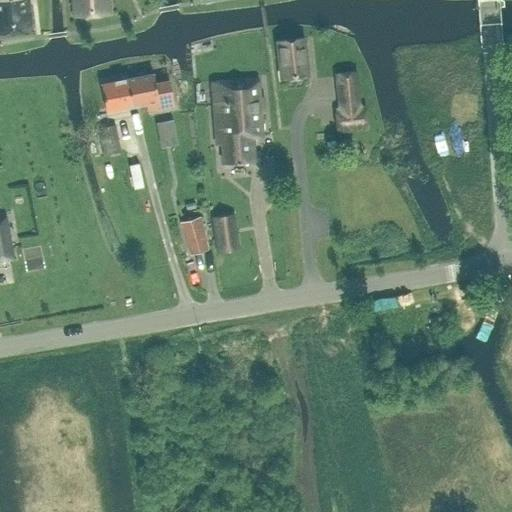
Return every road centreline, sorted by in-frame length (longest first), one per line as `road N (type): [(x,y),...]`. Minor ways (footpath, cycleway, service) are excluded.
road 1 (tertiary): [(0,348),(511,264)]
road 2 (residential): [(511,264),(488,0)]
